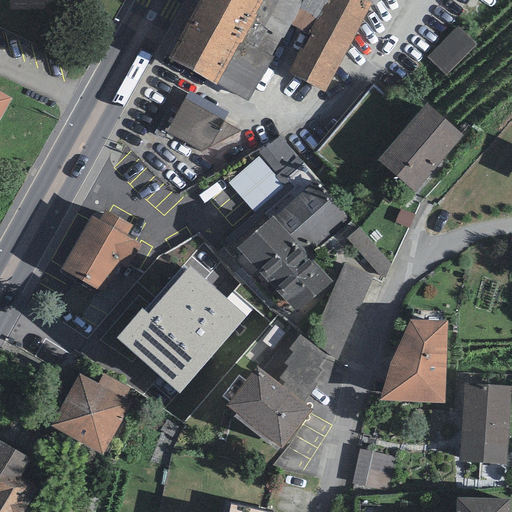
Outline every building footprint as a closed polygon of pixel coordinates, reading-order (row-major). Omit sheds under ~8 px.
[(200,0),(168,60),(246,105),(291,25),(304,0),(200,0)] [(373,4),(363,0),(304,0),(291,25),(309,34),(289,75),(326,93),(373,4)] [(447,82),(479,52),(460,32),(428,62),(447,82)] [(0,116),(9,100),(0,95),(0,116)] [(241,132),(185,99),(166,134),(202,153),(241,132)] [(462,136),(423,106),(377,164),(416,194),(462,136)] [(228,183),(254,218),(287,193),(283,187),(305,171),(283,142),(228,183)] [(346,216),(315,181),(273,218),(305,253),(346,216)] [(90,217),(61,271),(112,299),(140,246),(126,239),(133,227),(105,212),(100,222),(90,217)] [(273,218),(238,250),(299,317),(334,285),(305,253),(273,218)] [(187,265),(116,346),(180,402),(250,321),(187,265)] [(347,358),(371,276),(340,267),(317,350),(347,358)] [(447,324),(409,323),(390,365),(379,403),(444,405),(447,324)] [(326,358),(301,336),(288,351),(293,355),(284,365),(288,369),(284,373),(289,377),(280,387),(302,404),(318,386),(313,382),(322,371),(318,368),(326,358)] [(280,387),(258,369),(226,409),(281,453),(313,412),(302,404),(280,387)] [(132,403),(125,399),(129,391),(102,377),(98,385),(79,375),(51,429),(104,457),(132,403)] [(511,387),(464,384),(459,463),(507,465),(511,387)] [(30,461),(0,443),(0,511),(23,511),(25,509),(21,507),(33,486),(20,478),(30,461)] [(509,511),(510,503),(456,500),(455,511),(509,511)]
